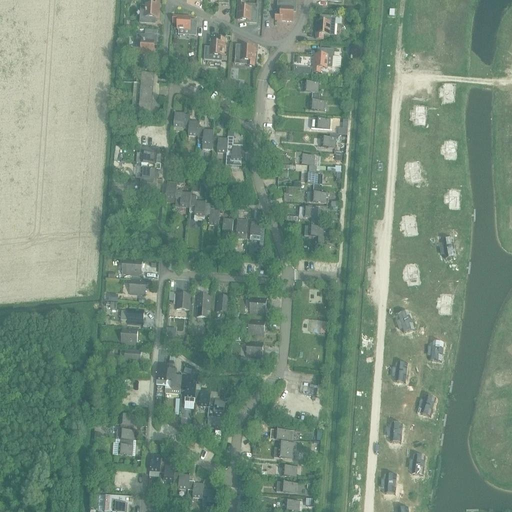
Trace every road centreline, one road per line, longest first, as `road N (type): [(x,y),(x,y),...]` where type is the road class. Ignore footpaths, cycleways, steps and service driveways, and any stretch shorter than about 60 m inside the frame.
road 1 (track): [(344,511),(380,0)]
road 2 (track): [(0,318),(86,313),(75,511)]
road 3 (residential): [(149,430),(162,275),(289,283)]
road 4 (residential): [(289,283),(282,366),(235,433),(231,479)]
road 5 (residential): [(258,129),(260,194),(289,283)]
road 6 (residential): [(258,129),(172,88),(168,131)]
road 7 (residential): [(168,0),(279,49)]
